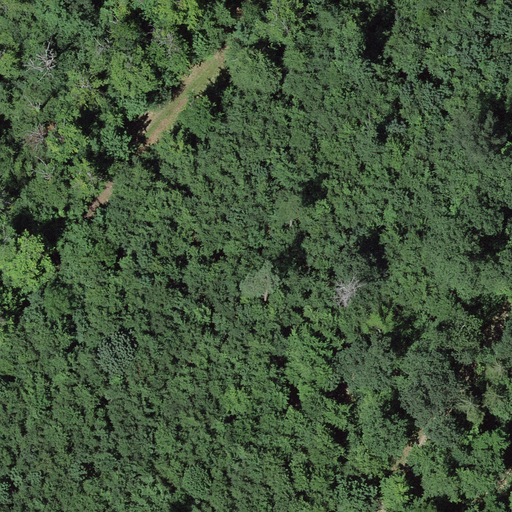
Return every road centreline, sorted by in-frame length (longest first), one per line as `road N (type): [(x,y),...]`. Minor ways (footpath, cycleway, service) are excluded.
road 1 (track): [(0,364),(161,111),(249,0)]
road 2 (track): [(372,511),(511,322)]
